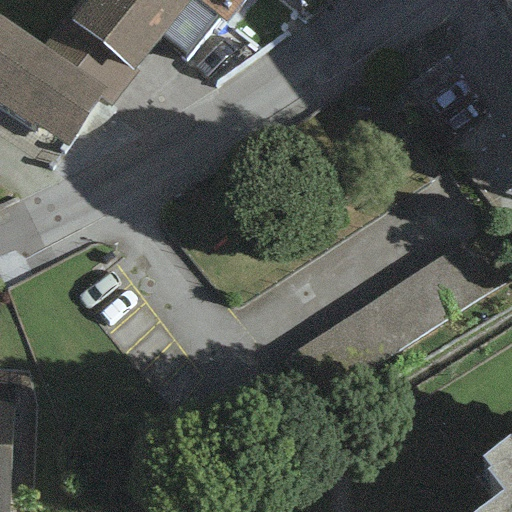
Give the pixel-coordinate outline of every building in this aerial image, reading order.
[(244,0),(86,0),(70,20),(134,71),(136,69),(162,35),(189,57),(220,18),(226,23),(244,0)] [(134,71),(70,20),(66,16),(43,46),(106,88),(99,99),(112,106),(139,72),(136,69),(134,71)] [(43,46),(0,18),(0,103),(66,148),(99,99),(106,88),(43,46)] [(481,252),(289,364),(319,415),(511,302),(481,252)] [(0,511),(10,511),(16,382),(0,381),(0,511)] [(511,511),(511,438),(509,435),(482,456),(490,467),(487,469),(502,491),(475,511),(511,511)]
